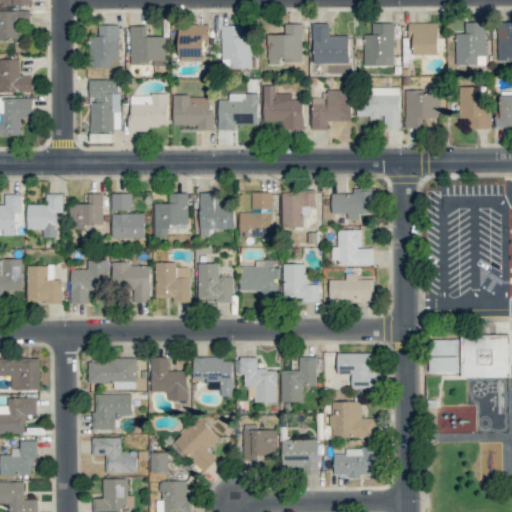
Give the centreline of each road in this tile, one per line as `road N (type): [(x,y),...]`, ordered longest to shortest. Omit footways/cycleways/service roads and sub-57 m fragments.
road 1 (tertiary): [(0,164),(511,161)]
road 2 (residential): [(410,329),(0,330)]
road 3 (residential): [(411,511),(408,162)]
road 4 (residential): [(69,511),(68,330)]
road 5 (residential): [(411,501),(240,502)]
road 6 (residential): [(65,164),(64,0)]
